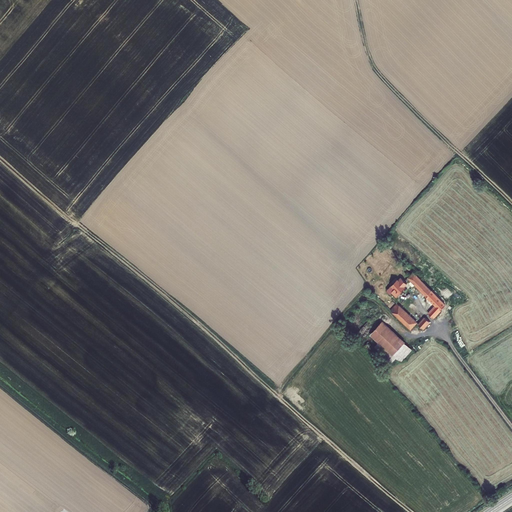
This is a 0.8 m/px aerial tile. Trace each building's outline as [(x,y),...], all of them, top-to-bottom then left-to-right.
[(443,304),(411,271),(406,276),(433,304),(425,312),(431,317),(443,304)] [(396,280),(395,278),(385,288),(388,291),(393,296),(393,297),(403,287),(401,286),(404,283),(399,277),(396,280)] [(413,322),(393,303),(387,309),(407,328),(413,322)] [(427,321),(422,317),(415,324),(420,329),(427,321)] [(402,342),(378,320),(366,333),(390,355),(402,342)]
